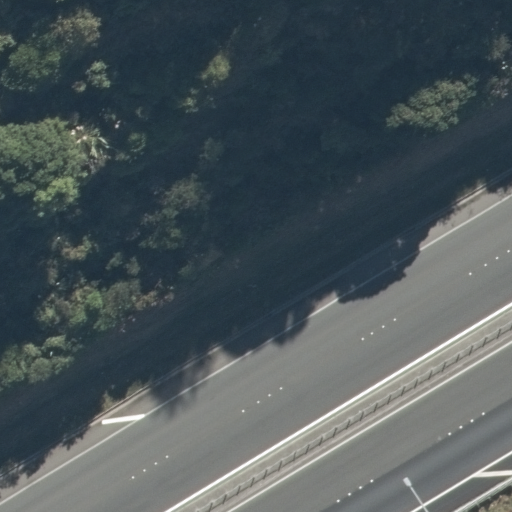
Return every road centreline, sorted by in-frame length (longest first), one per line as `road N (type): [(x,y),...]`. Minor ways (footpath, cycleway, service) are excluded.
road 1 (trunk): [(82,511),(511,251)]
road 2 (trunk): [(511,396),(322,511)]
